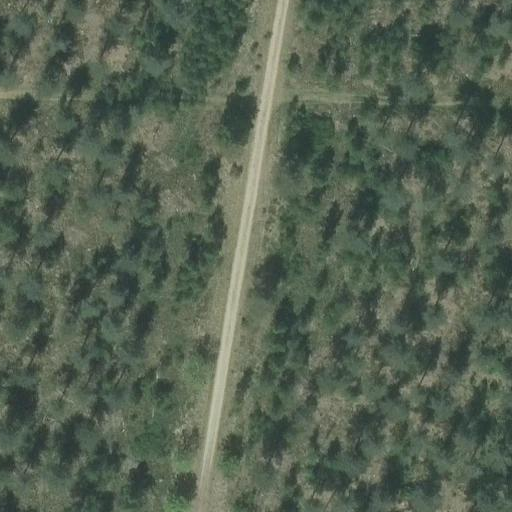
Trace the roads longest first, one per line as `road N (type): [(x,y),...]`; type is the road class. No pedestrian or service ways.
road 1 (track): [(279,0),(200,511)]
road 2 (track): [(511,107),(0,94)]
